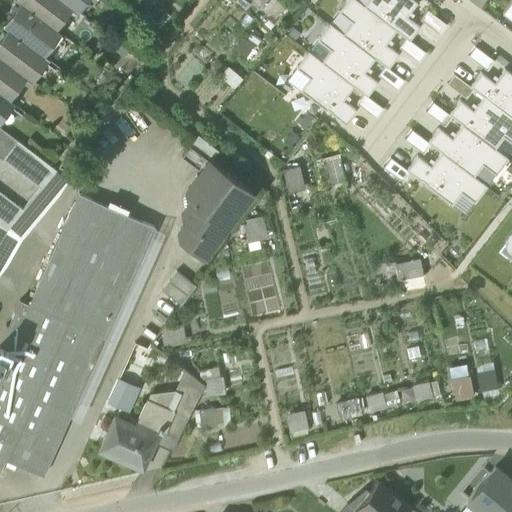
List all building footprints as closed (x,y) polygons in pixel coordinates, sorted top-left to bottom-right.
[(16,0),(20,3),(50,26),(67,3),(62,0),(16,0)] [(62,0),(67,3),(76,10),(83,0),(62,0)] [(342,34),(374,59),(384,67),(388,69),(398,55),(389,48),(385,45),(389,40),(395,31),(363,6),(364,6),(355,0),(347,0),(338,13),(351,23),(342,34)] [(406,39),(409,41),(420,27),(410,20),(406,17),(410,12),(417,3),(412,0),(368,0),(364,6),(363,6),(395,31),(406,39)] [(511,20),(511,0),(501,15),(511,22),(511,20)] [(3,25),(8,28),(38,52),(56,30),(50,26),(20,3),(3,25)] [(427,11),(419,20),(439,35),(446,25),(427,11)] [(338,13),(329,24),(342,34),(351,23),(338,13)] [(321,62),(353,87),(363,95),(366,97),(377,83),(368,75),(364,73),(367,68),(374,59),(342,34),(329,24),(317,40),(330,50),(321,62)] [(8,28),(0,38),(0,57),(21,74),(27,78),(44,56),(38,52),(8,28)] [(409,41),(406,39),(398,48),(417,63),(425,53),(409,41)] [(317,40),(308,52),(321,62),(330,50),(317,40)] [(487,71),(494,62),(475,47),(468,57),(487,71)] [(321,62),(308,52),(295,68),(309,78),(299,91),(326,111),(327,110),(331,113),(331,114),(345,125),(356,111),(346,103),(343,101),(346,96),(353,87),(321,62)] [(0,92),(4,96),(21,74),(0,57),(0,92)] [(404,81),(388,69),(384,67),(377,76),(396,91),(404,81)] [(309,78),(295,68),(286,81),(299,91),(309,78)] [(473,89),(483,97),(511,119),(511,75),(504,69),(497,78),(494,83),(490,80),(480,73),(469,87),(473,89)] [(465,99),(473,89),(469,87),(454,75),(446,85),(465,99)] [(0,112),(9,100),(4,96),(0,92),(0,112)] [(366,97),(363,95),(356,104),(375,119),(382,109),(366,97)] [(452,117),(462,125),(494,150),(494,149),(503,138),(511,144),(511,119),(483,97),(476,106),(472,111),(469,108),(459,101),(448,115),(452,117)] [(444,127),(452,117),(448,115),(432,103),(425,112),(444,127)] [(430,145),(440,153),(473,177),(482,166),(495,176),(508,159),(494,149),(494,150),(462,125),(455,134),(451,139),(447,136),(438,129),(427,143),(430,145)] [(423,155),(430,145),(427,143),(411,131),(404,140),(423,155)] [(0,143),(0,158),(2,160),(17,141),(7,134),(0,143)] [(181,156),(201,171),(210,160),(218,150),(198,134),(181,156)] [(494,149),(508,159),(511,153),(511,144),(503,138),(494,149)] [(2,160),(12,167),(26,148),(17,141),(2,160)] [(12,167),(22,175),(36,155),(26,148),(12,167)] [(487,187),(473,177),(440,153),(434,162),(430,167),(426,164),(417,157),(406,171),(409,173),(421,182),(421,181),(425,185),(425,186),(451,206),(461,194),(474,204),(487,187)] [(22,175),(31,182),(46,163),(36,155),(22,175)] [(327,182),(341,180),(338,158),(324,160),(327,182)] [(402,183),(409,173),(406,171),(390,159),(383,168),(402,183)] [(181,243),(201,257),(251,191),(210,160),(201,171),(187,189),(189,202),(183,209),(185,222),(180,229),(181,243)] [(56,171),(46,163),(31,182),(41,189),(56,171)] [(282,168),(285,190),(303,188),(300,166),(282,168)] [(8,228),(22,239),(55,201),(67,180),(56,171),(41,189),(22,211),(8,228)] [(461,194),(451,206),(464,216),(474,204),(461,194)] [(78,196),(28,306),(6,355),(0,352),(0,456),(5,459),(33,396),(70,414),(154,228),(78,196)] [(0,222),(14,204),(5,197),(0,202),(0,222)] [(0,222),(0,225),(6,230),(8,228),(22,211),(14,204),(0,222)] [(266,236),(262,215),(242,219),(246,240),(266,236)] [(0,225),(0,275),(7,265),(22,239),(8,228),(6,230),(0,225)] [(511,251),(505,246),(500,252),(511,261),(511,251)] [(420,259),(398,263),(401,279),(423,275),(420,259)] [(161,290),(180,304),(194,285),(175,271),(161,290)] [(4,327),(0,336),(0,352),(6,355),(28,306),(18,302),(7,328),(4,327)] [(475,364),(479,391),(497,388),(492,361),(475,364)] [(149,394),(146,401),(173,412),(190,374),(185,371),(176,390),(149,394)] [(190,374),(173,412),(176,414),(187,419),(204,385),(190,374)] [(470,376),(450,378),(451,399),(471,398),(470,376)] [(118,377),(106,402),(129,412),(140,387),(118,377)] [(432,379),(363,395),(367,410),(435,394),(432,379)] [(5,459),(43,476),(70,414),(33,396),(5,459)] [(356,396),(336,400),(339,417),(359,414),(356,396)] [(146,401),(134,428),(156,438),(164,442),(176,414),(173,412),(146,401)] [(227,424),(226,406),(198,408),(199,425),(227,424)] [(303,408),(285,411),(288,432),(306,430),(303,408)] [(164,442),(174,446),(187,419),(176,414),(164,442)] [(142,470),(156,438),(134,428),(116,420),(101,452),(142,470)] [(511,481),(495,468),(467,502),(469,504),(479,511),(499,511),(507,503),(511,496),(511,481)] [(355,511),(407,511),(410,509),(377,482),(354,509),(354,510),(355,511)] [(340,511),(355,511),(354,510),(354,509),(347,503),(340,511)] [(511,511),(511,507),(507,503),(499,511),(511,511)]
